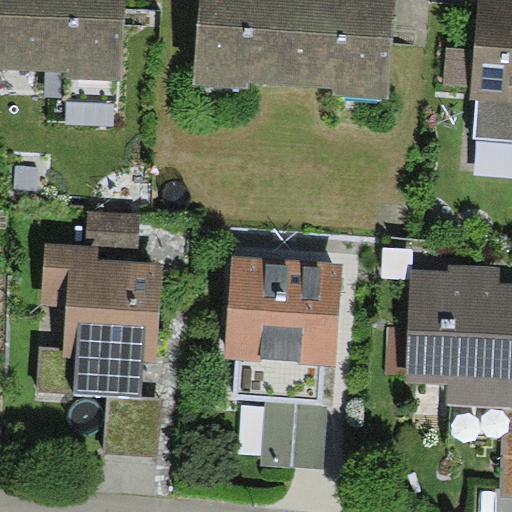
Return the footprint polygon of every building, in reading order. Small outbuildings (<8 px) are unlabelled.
[(0,0),(0,81),(110,85),(112,0),(0,0)] [(379,87),(383,0),(195,0),(191,78),(379,87)] [(511,7),(482,5),(474,106),(511,109),(511,7)] [(126,253),(125,226),(90,226),(90,254),(126,253)] [(145,355),(145,280),(81,280),(81,263),(39,263),(39,309),(63,309),(63,355),(145,355)] [(329,363),(330,277),(224,276),(222,418),(259,419),(258,458),(312,458),(313,363),(329,363)] [(440,403),(511,403),(511,310),(480,310),(480,291),(411,291),(411,387),(439,386),(440,403)]
